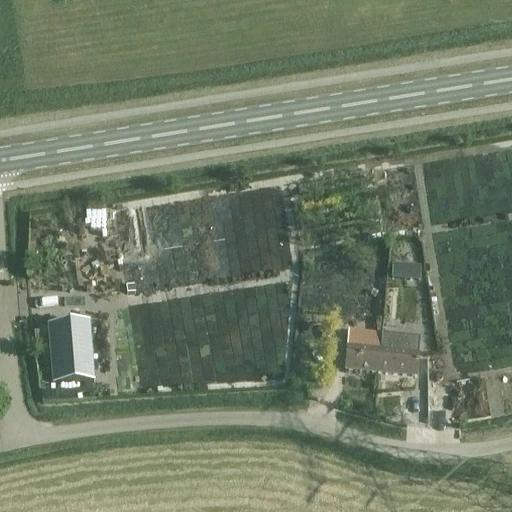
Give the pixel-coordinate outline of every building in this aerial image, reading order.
[(438,265),(426,265),(426,286),(436,287),(438,265)] [(344,271),(335,318),(355,322),(364,274),(344,271)] [(312,276),(305,299),(314,301),(321,278),(312,276)] [(378,376),(381,336),(348,333),(345,373),(378,376)] [(381,336),(378,376),(416,379),(419,340),(381,336)] [(70,356),(49,356),(51,392),(71,391),(70,356)] [(45,357),(32,359),(38,395),(51,393),(45,357)]
